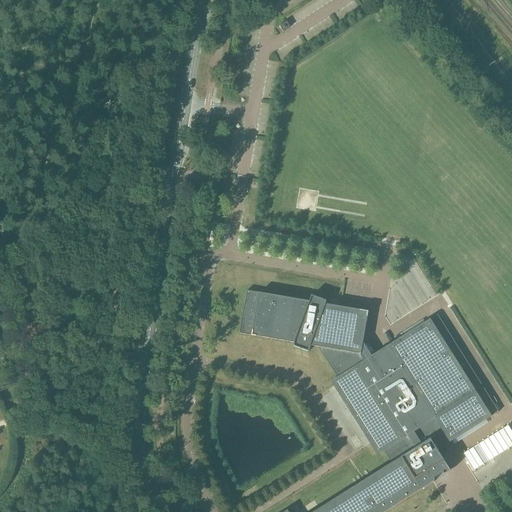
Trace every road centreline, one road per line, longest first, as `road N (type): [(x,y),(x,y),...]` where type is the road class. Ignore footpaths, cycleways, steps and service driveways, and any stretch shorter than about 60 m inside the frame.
road 1 (secondary): [(166,511),(142,461),(138,403),(200,0)]
road 2 (unknown): [(16,246),(95,0)]
road 3 (track): [(0,256),(149,174),(175,176)]
road 4 (track): [(0,258),(34,412)]
